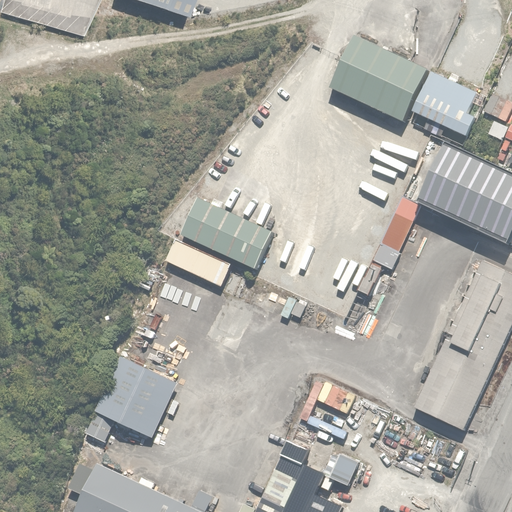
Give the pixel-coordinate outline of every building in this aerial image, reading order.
[(191,0),(141,0),(188,13),(191,0)] [(475,92),(358,36),(334,84),(407,119),(411,110),(465,135),(474,115),(466,111),(475,92)] [(492,92),(484,111),(499,117),(507,98),(492,92)] [(508,126),(494,120),(488,133),(502,139),(508,126)] [(511,232),(511,169),(449,141),(423,197),(510,236),(511,232)] [(402,196),(416,165),(392,153),(371,198),(396,210),(402,196)] [(392,268),(421,204),(402,196),(396,210),(359,287),(375,296),(389,266),(392,268)] [(272,232),(198,197),(181,234),(231,257),(255,268),(272,232)] [(231,257),(181,234),(170,257),(221,280),(231,257)] [(511,332),(511,273),(480,259),(412,403),(467,428),(511,332)] [(182,381),(121,353),(95,408),(157,436),(182,381)] [(207,511),(99,462),(74,511),(207,511)]
